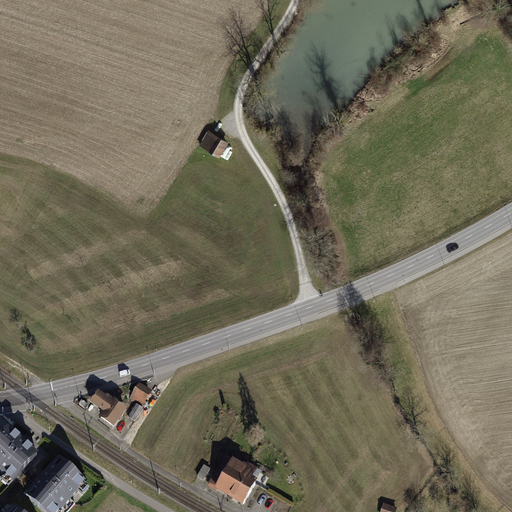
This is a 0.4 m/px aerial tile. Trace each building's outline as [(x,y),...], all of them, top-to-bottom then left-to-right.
[(220,159),(230,145),(210,132),(200,146),(220,159)] [(153,392),(140,383),(130,399),(143,408),(153,392)] [(98,391),(90,403),(103,412),(100,418),(114,428),(128,409),(107,394),(106,396),(98,391)] [(143,409),(136,404),(128,417),(135,422),(143,409)] [(0,435),(0,470),(13,482),(39,454),(8,426),(0,435)] [(24,495),(43,511),(59,511),(87,483),(59,457),(24,495)] [(225,457),(207,487),(242,508),(258,481),(252,478),(258,469),(247,463),(245,467),(232,460),(231,461),(225,457)] [(211,469),(204,465),(197,478),(203,482),(211,469)] [(397,511),(399,507),(385,502),(381,511),(397,511)]
